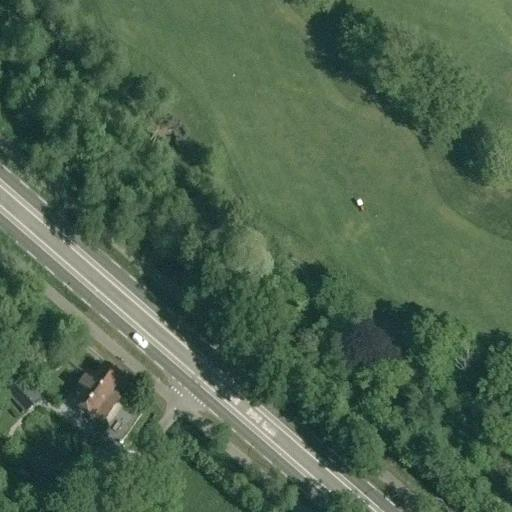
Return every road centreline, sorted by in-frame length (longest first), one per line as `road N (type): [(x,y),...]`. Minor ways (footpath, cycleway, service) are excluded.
road 1 (primary): [(212,355),(0,174)]
road 2 (primary): [(0,222),(189,383)]
road 3 (primary): [(393,511),(212,355)]
road 4 (primary): [(189,383),(336,511)]
road 5 (unclassified): [(104,511),(189,383)]
